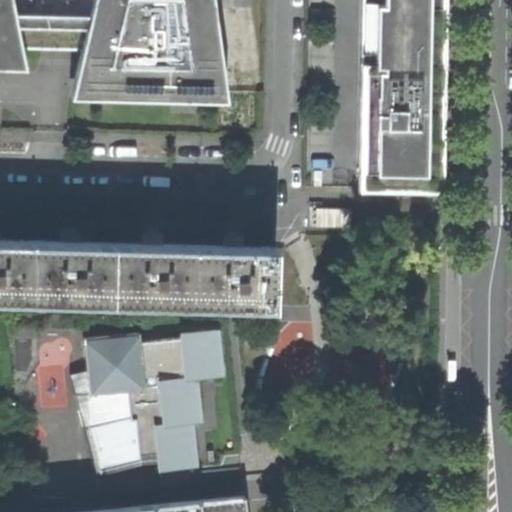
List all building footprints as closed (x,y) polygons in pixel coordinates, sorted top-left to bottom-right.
[(0,0),(0,66),(28,68),(24,47),(17,11),(14,0),(0,0)] [(73,95),(227,98),(214,0),(95,0),(93,13),(84,48),(73,95)] [(441,0),(361,0),(357,186),(438,188),(439,159),(441,0)] [(93,13),(17,11),(24,47),(84,48),(93,13)] [(0,298),(271,307),(272,247),(243,245),(243,239),(232,239),(223,239),(223,245),(160,243),(160,237),(152,236),(143,236),(143,242),(80,240),(80,234),(70,233),(60,233),(61,240),(0,237),(0,298)] [(157,470),(194,466),(191,440),(189,423),(199,422),(195,379),(220,376),(216,331),(178,335),(179,338),(156,340),(138,342),(137,332),(82,338),(88,395),(131,390),(139,463),(157,461),(157,470)] [(453,383),(457,383),(457,361),(448,361),(449,377),(449,383),(453,383)] [(243,511),(242,495),(78,511),(243,511)]
